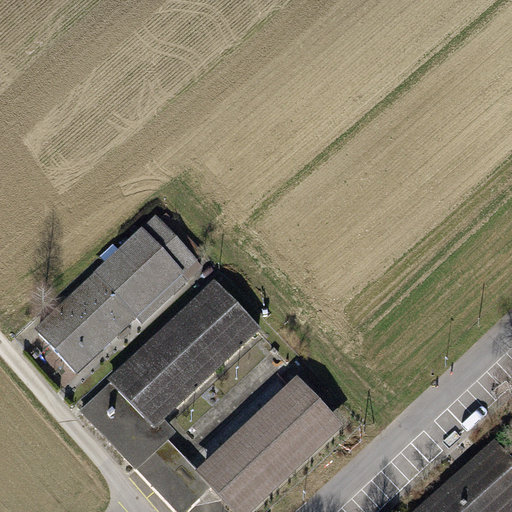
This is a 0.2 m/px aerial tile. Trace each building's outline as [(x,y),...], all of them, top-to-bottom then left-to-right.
[(195,266),(151,220),(30,334),(74,380),(195,266)] [(264,336),(216,286),(108,386),(110,388),(156,437),(166,427),(264,336)] [(261,511),(345,434),(299,384),(199,477),(197,479),(211,494),(227,511),(261,511)] [(81,415),(138,475),(170,446),(177,438),(166,427),(156,437),(110,388),(81,415)] [(511,511),(511,464),(496,445),(414,511),(511,511)] [(199,477),(170,446),(138,475),(172,511),(191,511),(211,494),(197,479),(199,477)]
